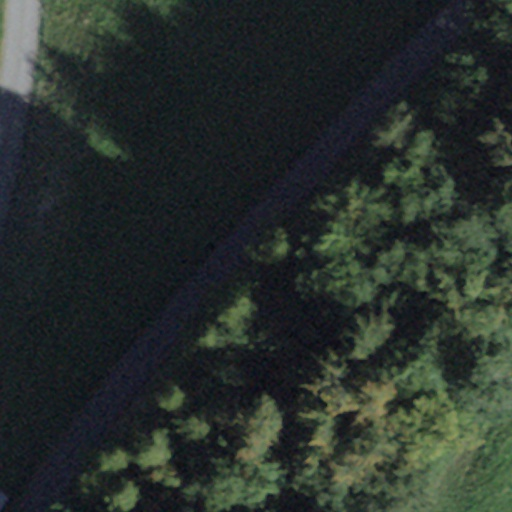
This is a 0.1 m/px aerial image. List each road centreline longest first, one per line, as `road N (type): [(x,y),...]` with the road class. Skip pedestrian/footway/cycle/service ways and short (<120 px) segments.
road 1 (unclassified): [(44,511),(133,384),(326,155),(482,0)]
road 2 (unclassified): [(23,0),(13,143),(0,192)]
